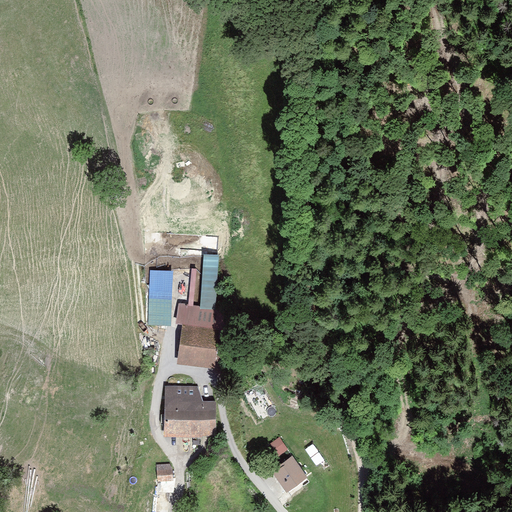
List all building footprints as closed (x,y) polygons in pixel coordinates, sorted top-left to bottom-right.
[(204,253),(200,305),(215,307),(219,254),(204,253)] [(149,291),(148,324),(172,325),(172,292),(149,291)] [(183,323),(177,363),(215,368),(219,337),(226,338),(230,309),(215,307),(200,305),(179,302),(176,322),(183,323)] [(166,385),(166,434),(216,434),(216,400),(203,400),(197,386),(166,385)] [(281,435),(272,441),(281,454),(290,448),(281,435)] [(286,454),(267,469),(285,491),(304,477),(286,454)] [(170,463),(157,464),(157,481),(174,481),(173,469),(170,463)]
